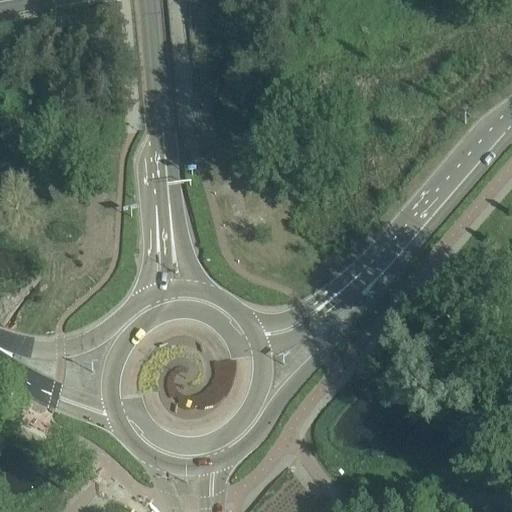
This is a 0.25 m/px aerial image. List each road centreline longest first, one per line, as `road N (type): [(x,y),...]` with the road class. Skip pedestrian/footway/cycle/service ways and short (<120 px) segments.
road 1 (secondary): [(232,456),(259,434),(383,271)]
road 2 (secondary): [(383,271),(511,122)]
road 3 (residential): [(511,496),(339,503)]
road 4 (secondary): [(138,302),(72,346),(0,342)]
road 5 (secondary): [(160,128),(149,0)]
road 6 (secondary): [(259,345),(235,341),(195,311),(148,319)]
